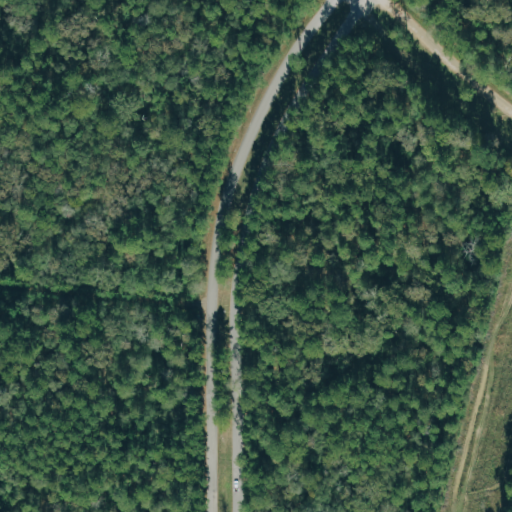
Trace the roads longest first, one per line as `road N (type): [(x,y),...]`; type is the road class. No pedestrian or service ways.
road 1 (tertiary): [(333,0),(278,74),(235,165),(218,224),(213,511)]
road 2 (tertiary): [(237,511),(235,302),(249,207),(265,153),(359,0)]
road 3 (residential): [(0,285),(211,305)]
road 4 (residential): [(387,0),(511,109)]
